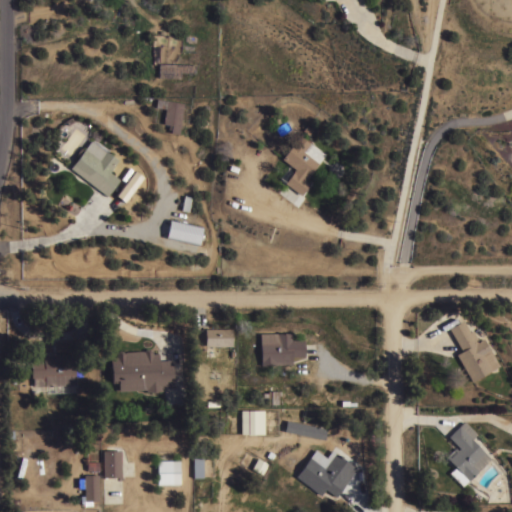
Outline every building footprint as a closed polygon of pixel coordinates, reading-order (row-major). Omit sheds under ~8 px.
[(195,64),(194,72),(179,72),(179,77),(157,77),(158,63),(195,64)] [(178,134),(169,132),(170,129),(166,129),(167,124),(161,123),(164,108),(154,107),(156,98),(183,102),(178,134)] [(307,175),(308,176),(306,179),(310,183),(300,195),(283,182),(292,172),(291,171),(294,169),(280,158),(299,134),(308,142),(309,141),(324,154),(307,175)] [(90,140),(105,151),(105,150),(118,159),(109,171),(119,179),(106,195),(69,167),(90,140)] [(145,177),(136,171),(117,195),(126,202),(145,177)] [(202,226),(198,244),(165,237),(169,219),(202,226)] [(499,365),(470,381),(455,354),(461,350),(448,328),(462,319),(469,331),(472,329),(478,340),(483,337),(499,365)] [(231,328),(231,345),(204,345),(204,328),(231,328)] [(291,332),(291,339),(303,339),(304,356),(291,356),(291,364),(259,365),(259,333),(291,332)] [(117,382),(111,382),(110,372),(108,372),(108,369),(110,369),(109,356),(115,356),(115,353),(118,350),(121,350),(123,352),(124,351),(142,350),(143,351),(145,348),(149,348),(151,350),(152,353),(158,353),(158,360),(171,359),(173,387),(161,387),(161,391),(156,391),(156,392),(150,392),(150,391),(145,391),(145,388),(117,390),(117,382)] [(74,353),(75,384),(32,385),(31,377),(30,377),(29,360),(42,360),(42,354),(74,353)] [(281,390),(281,395),(280,395),(279,399),(281,399),(280,404),(266,403),(267,390),(281,390)] [(263,434),(239,433),(240,409),(263,409),(263,434)] [(324,439),(283,431),(286,419),(326,428),(324,439)] [(466,421),(477,433),(471,438),(490,458),(461,486),(447,472),(454,466),(444,456),(447,454),(449,456),(454,451),(452,449),(454,446),(456,449),(458,447),(447,436),(462,421),(466,421)] [(102,477),(102,450),(120,449),(121,477),(102,477)] [(324,488),(319,495),(294,476),(314,449),(325,457),(331,449),(356,468),(335,496),(324,488)] [(192,477),(192,457),(202,457),(202,477),(192,477)] [(250,468),(256,457),(267,463),(261,474),(250,468)] [(179,459),(179,484),(156,484),(156,460),(179,459)] [(91,501),(91,505),(83,505),(79,502),(79,495),(83,495),(83,474),(97,475),(97,500),(91,501)]
